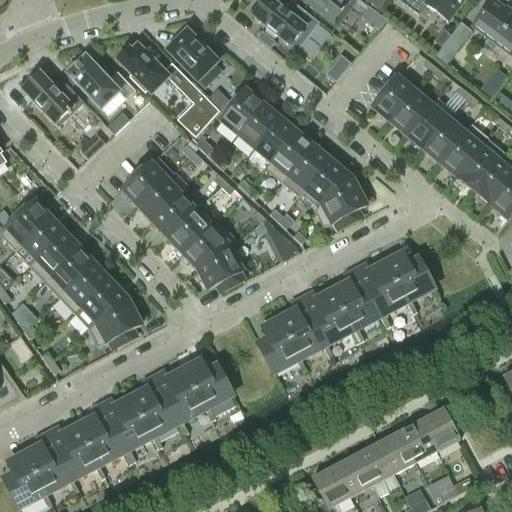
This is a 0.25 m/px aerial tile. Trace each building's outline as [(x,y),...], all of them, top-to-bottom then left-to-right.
[(299,0),(331,25),(345,8),(350,12),(358,1),(357,0),(299,0)] [(425,8),(431,13),(446,23),(445,24),(447,25),(465,0),(402,0),(400,4),(418,17),(425,8)] [(277,39),(290,49),(296,54),(318,26),(290,4),(283,13),(280,10),(267,1),(252,19),(265,29),(265,30),(277,39)] [(511,18),(491,2),(472,28),(511,58),(511,57),(511,18)] [(445,68),(459,49),(471,33),(460,25),(434,60),(445,68)] [(187,30),(164,53),(197,87),(220,64),(187,30)] [(128,51),(117,63),(131,77),(128,80),(144,96),(147,94),(151,97),(167,81),(192,107),(176,123),(195,141),(219,114),(171,66),(162,75),(137,49),(136,49),(131,54),(128,51)] [(340,58),(325,77),(335,85),(350,66),(340,58)] [(71,81),(70,82),(73,84),(73,83),(100,112),(118,95),(85,60),(67,77),(71,81)] [(421,68),(430,75),(435,70),(426,63),(421,68)] [(497,68),(481,91),(492,99),(508,76),(497,68)] [(435,70),(430,75),(439,83),(444,77),(435,70)] [(22,93),(57,130),(84,106),(64,85),(63,86),(64,87),(57,95),(39,76),(22,93)] [(372,110),(389,125),(414,94),(400,83),(397,80),(372,110)] [(455,95),(464,103),(469,97),(460,90),(455,95)] [(220,123),(237,137),(261,107),(244,93),(220,123)] [(389,125),(406,138),(431,108),(414,94),(389,125)] [(469,97),(464,103),(473,110),(477,104),(469,97)] [(406,138),(423,152),(448,122),(453,115),(437,101),(431,108),(406,138)] [(237,137),(253,151),(278,121),(261,107),(237,137)] [(489,123),(498,130),(502,124),(493,117),(489,123)] [(263,172),(264,172),(295,135),(278,121),(253,151),(270,165),(263,172)] [(423,152),(439,166),(465,135),(448,122),(423,152)] [(502,124),(498,130),(506,137),(511,131),(502,124)] [(112,125),(106,130),(114,138),(119,133),(112,125)] [(264,172),(280,186),(311,149),(295,135),(264,172)] [(439,166),(456,180),(482,149),(465,135),(439,166)] [(96,137),(78,153),(87,162),(104,146),(96,137)] [(200,142),(194,147),(206,158),(214,165),(219,160),(211,152),(200,142)] [(181,153),(188,160),(194,155),(186,147),(181,153)] [(311,149),(280,186),(281,187),(297,200),(303,193),(328,162),(326,161),(311,149)] [(456,180),(473,194),(498,163),(482,149),(456,180)] [(194,155),(188,160),(197,168),(202,163),(194,155)] [(122,193),(137,209),(172,175),(157,159),(122,193)] [(219,160),(214,165),(222,173),(227,168),(219,160)] [(303,193),(319,206),(320,205),(350,181),(328,162),(303,193)] [(511,180),(511,173),(498,163),(473,194),(489,208),(511,180)] [(137,209),(152,224),(180,198),(166,183),(173,177),(172,175),(137,209)] [(212,182),(220,190),(225,184),(217,177),(212,182)] [(511,180),(489,208),(507,222),(511,215),(511,180)] [(320,205),(319,206),(320,206),(313,214),(322,231),(334,225),(337,232),(360,220),(357,213),(365,208),(351,182),(350,181),(320,205)] [(237,187),(245,195),(250,190),(242,182),(237,187)] [(225,184),(220,190),(229,198),(234,193),(225,184)] [(250,190),(245,195),(254,203),(259,197),(250,190)] [(152,224),(166,240),(195,213),(180,198),(152,224)] [(0,236),(0,238),(14,253),(49,220),(34,204),(0,236)] [(195,213),(166,240),(167,240),(181,256),(210,229),(217,222),(202,207),(195,213)] [(269,217),(277,225),(282,219),(274,211),(269,217)] [(251,219),(259,226),(264,221),(256,214),(251,219)] [(282,219),(277,225),(285,232),(290,227),(282,219)] [(22,248),(35,262),(64,236),(49,220),(14,253),(15,254),(22,248)] [(264,221),(259,226),(268,235),(273,229),(264,221)] [(181,256),(196,271),(236,243),(217,222),(210,229),(181,256)] [(292,239),(301,247),(306,242),(298,234),(292,239)] [(28,269),(43,284),(78,251),(64,236),(35,262),(28,269)] [(236,243),(196,271),(197,272),(207,292),(216,288),(220,294),(243,282),(239,275),(242,274),(229,250),(237,244),(236,243)] [(43,284),(58,300),(93,267),(78,251),(43,284)] [(434,291),(431,286),(419,262),(408,268),(402,257),(385,266),(406,305),(412,317),(417,315),(410,303),(434,291)] [(384,317),(406,305),(385,266),(368,275),(374,286),(364,291),(379,319),(386,331),(390,329),(384,317)] [(58,300),(73,316),(108,283),(93,267),(58,300)] [(89,319),(95,325),(127,303),(108,283),(73,316),(74,317),(81,310),(89,319)] [(349,286),(332,295),(359,346),(363,343),(357,331),(379,319),(364,291),(354,296),(349,286)] [(3,294),(0,296),(0,301),(4,307),(10,303),(3,294)] [(355,348),(359,346),(332,295),(315,303),(321,314),(311,319),(332,359),(333,359),(326,347),(349,336),(355,348)] [(127,303),(95,325),(88,331),(94,343),(98,350),(109,344),(112,351),(135,339),(132,332),(140,328),(127,303)] [(296,314),(279,323),(306,373),(300,361),(322,350),(328,362),(332,359),(311,319),(302,324),(296,314)] [(16,325),(23,334),(29,330),(22,320),(16,325)] [(279,323),(262,331),(268,342),(257,348),(272,376),(296,364),(302,376),(306,373),(279,323)] [(29,330),(23,334),(29,342),(35,338),(29,330)] [(41,359),(47,368),(53,364),(47,355),(41,359)] [(53,364),(47,368),(53,377),(59,373),(53,364)] [(211,424),(215,422),(208,410),(232,398),(217,369),(206,375),(200,364),(184,373),(211,424)] [(0,409),(18,397),(0,370),(0,409)] [(211,424),(184,373),(167,382),(172,393),(163,398),(184,438),(188,436),(182,424),(204,412),(211,424)] [(511,374),(502,379),(511,397),(511,374)] [(184,438),(163,398),(153,403),(147,392),(131,401),(158,452),(162,450),(155,438),(178,426),(184,438)] [(157,453),(158,452),(131,401),(114,410),(119,421),(110,426),(131,467),(135,464),(129,452),(151,441),(157,453)] [(426,413),(416,418),(436,456),(459,444),(442,411),(429,418),(426,413)] [(415,467),(436,456),(416,418),(409,422),(412,427),(398,434),(415,467)] [(110,426),(100,431),(94,420),(78,429),(98,469),(121,457),(127,469),(131,467),(110,426)] [(105,481),(98,469),(78,429),(61,438),(66,449),(57,454),(72,483),(94,471),(100,483),(105,481)] [(394,478),(415,467),(398,434),(386,441),(383,436),(374,441),(394,478)] [(372,490),(394,478),(374,441),(366,445),(369,450),(355,457),(372,490)] [(78,495),(72,483),(57,454),(47,459),(41,449),(25,457),(45,497),(68,485),(74,497),(78,495)] [(52,509),(45,497),(25,457),(8,466),(13,478),(3,483),(18,511),(41,499),(47,511),(52,509)] [(351,501),(372,490),(355,457),(342,464),(340,459),(331,463),(351,501)] [(330,511),(351,501),(331,463),(322,468),(325,473),(311,481),(328,511),(330,511)] [(454,488),(458,497),(472,489),(468,481),(454,488)] [(458,497),(454,488),(438,496),(443,505),(458,497)] [(411,511),(429,511),(425,503),(411,511)]
